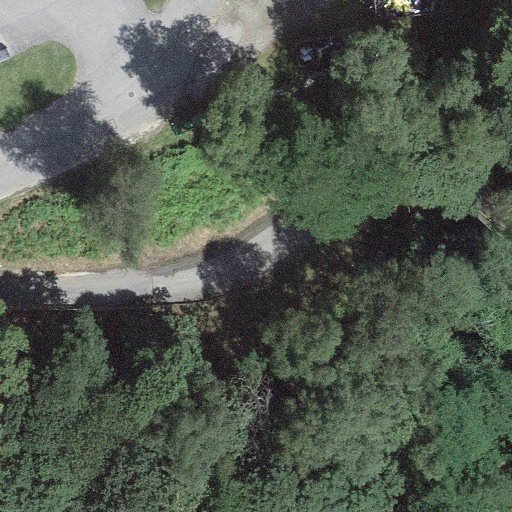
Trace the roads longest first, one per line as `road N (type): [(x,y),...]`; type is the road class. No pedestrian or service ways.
road 1 (unclassified): [(0,298),(126,283),(216,258),(339,199),(425,139),(461,124),(511,144)]
road 2 (track): [(168,50),(226,41),(281,0)]
